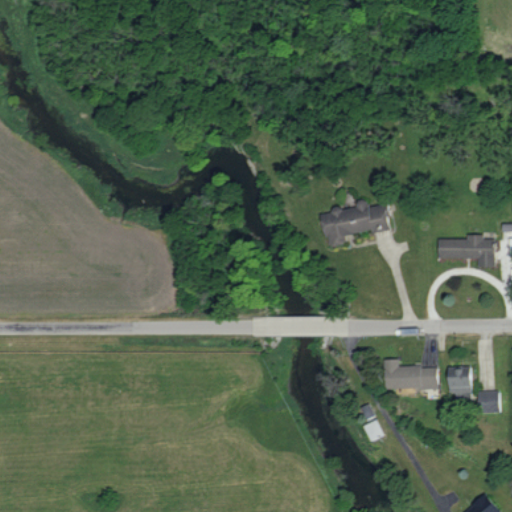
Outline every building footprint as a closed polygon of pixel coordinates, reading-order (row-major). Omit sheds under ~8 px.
[(388,228),(384,203),(366,206),(365,202),(318,210),(324,246),(344,243),(343,235),(388,228)] [(466,238),(437,238),(436,257),(476,258),(476,266),(492,266),(493,238),(482,238),(482,234),(466,234),(466,238)] [(397,358),(383,358),(384,389),(437,387),(437,365),(398,366),(397,358)] [(447,367),(449,399),(470,398),(467,365),(447,367)] [(498,390),(476,391),(477,412),(499,411),(498,390)] [(374,415),(368,403),(360,407),(366,418),(374,415)] [(363,425),(370,440),(383,435),(377,419),(363,425)] [(497,511),(486,496),(463,511),(497,511)]
